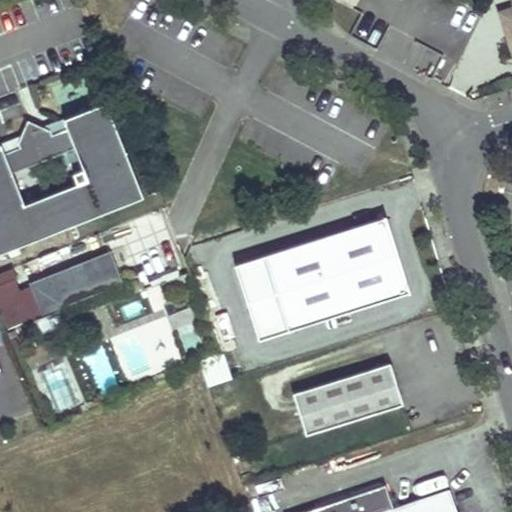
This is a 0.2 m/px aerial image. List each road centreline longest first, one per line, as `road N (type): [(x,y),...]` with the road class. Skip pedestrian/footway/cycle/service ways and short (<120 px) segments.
road 1 (residential): [(511,397),(451,180),(463,135)]
road 2 (residential): [(463,135),(410,95),(261,13)]
